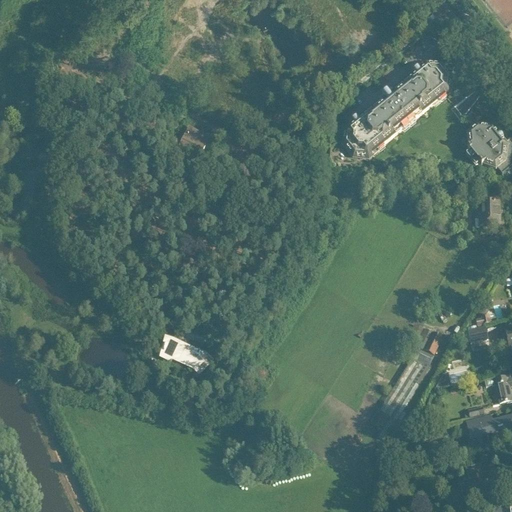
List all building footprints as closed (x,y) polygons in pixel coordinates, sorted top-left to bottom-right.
[(468,134),(440,100),(449,93),(450,79),(440,67),(426,65),(422,68),(419,71),(418,69),(413,73),(414,75),(401,85),(388,96),(387,94),(382,98),(383,100),(370,110),(357,120),(356,119),(351,123),(352,124),(348,127),(345,130),(344,145),(353,157),(368,158),(383,146),(393,138),(402,131),(416,119),(443,153),(496,171),(507,162),(506,149),(507,148),(502,141),(503,140),(499,135),(498,136),(492,128),(491,130),(477,128),(468,134)] [(209,139),(189,128),(182,143),(171,137),(164,151),(186,162),(188,157),(197,162),(209,139)] [(298,144),(286,156),(298,168),(310,156),(298,144)] [(498,221),(500,221),(499,198),(479,198),(480,228),(498,228),(498,221)] [(475,321),(477,328),(492,324),(489,312),(479,315),(480,320),(475,321)] [(441,338),(414,326),(408,339),(418,344),(416,348),(433,359),(440,344),(442,345),(446,338),(442,336),(441,338)] [(471,333),(468,333),(471,345),(489,341),(486,329),(477,331),(471,333)] [(164,345),(160,359),(176,366),(177,363),(192,370),(199,377),(205,370),(212,363),(204,355),(173,341),(166,339),(164,345)] [(467,363),(458,363),(459,369),(450,370),(450,376),(468,375),(467,363)] [(506,377),(494,381),(485,383),(486,389),(495,386),(500,406),(511,402),(511,401),(509,389),(511,388),(511,379),(507,380),(506,377)] [(390,388),(382,407),(392,411),(397,398),(394,397),(397,391),(390,388)] [(482,409),(468,412),(470,420),(484,417),(482,409)] [(511,419),(493,424),(491,425),(490,420),(467,426),(471,441),(479,439),(481,449),(511,441),(509,431),(511,430),(511,419)] [(456,483),(454,485),(459,502),(463,501),(477,497),(477,493),(483,492),(480,482),(482,482),(478,467),(465,470),(459,472),(462,481),(456,483)]
